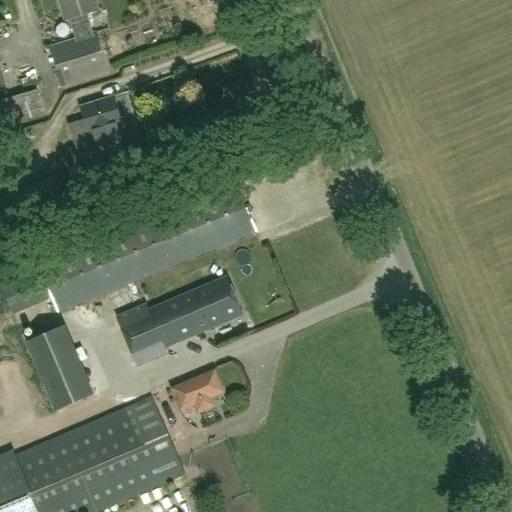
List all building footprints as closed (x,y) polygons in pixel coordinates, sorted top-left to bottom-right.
[(95,0),(60,0),(66,20),(68,19),(74,39),(49,47),(61,85),(108,71),(97,33),(94,34),(88,13),(98,10),(95,0)] [(38,90),(0,100),(0,120),(2,127),(45,115),(38,90)] [(112,96),(81,105),(97,160),(129,151),(122,129),(112,96)] [(52,176),(0,196),(0,200),(9,224),(62,203),(52,176)] [(37,264),(57,313),(257,233),(238,184),(37,264)] [(173,337),(175,343),(242,314),(227,277),(148,310),(146,305),(117,317),(138,366),(167,353),(162,342),(173,337)] [(44,410),(77,402),(66,355),(33,363),(44,410)] [(221,390),(214,373),(174,389),(182,407),(196,401),(199,410),(213,404),(209,395),(221,390)] [(94,511),(185,473),(152,396),(15,455),(14,452),(0,457),(0,511),(94,511)] [(214,415),(200,423),(208,436),(222,428),(214,415)]
